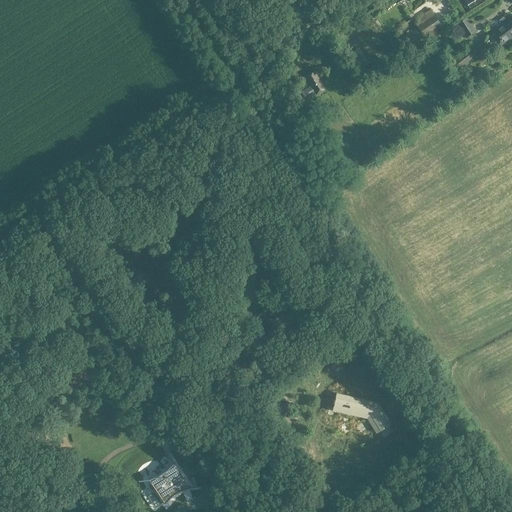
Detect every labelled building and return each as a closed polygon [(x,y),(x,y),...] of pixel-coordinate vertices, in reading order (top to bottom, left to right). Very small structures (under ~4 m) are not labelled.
[(464,0),(470,9),(483,1),(482,0),(464,0)] [(418,28),(424,36),(440,25),(435,16),(418,28)] [(506,20),(504,18),(499,21),(501,24),(491,32),(503,47),(511,39),(511,16),(506,20)] [(476,31),(467,18),(457,25),(466,38),(476,31)] [(402,38),(407,46),(408,45),(410,49),(415,47),(412,42),(421,36),(416,29),(410,33),(409,30),(406,32),(408,34),(402,38)] [(430,57),(451,44),(445,35),(425,49),(430,57)] [(461,71),(481,56),(473,46),(454,61),(461,71)] [(363,68),(368,64),(357,49),(352,53),(363,68)] [(347,71),(338,55),(328,61),(338,77),(347,71)] [(325,88),(315,72),(306,77),(312,86),(303,91),(308,99),(325,88)] [(48,232),(44,234),(44,239),(48,241),(52,239),(52,234),(48,232)] [(337,372),(340,360),(330,358),(327,369),(337,372)] [(367,415),(378,432),(390,425),(377,405),(367,402),(365,404),(364,402),(336,395),(333,409),(334,409),(334,408),(340,409),(341,411),(358,415),(359,413),(367,415)] [(150,479),(148,480),(148,481),(149,481),(165,504),(164,504),(165,505),(166,504),(166,503),(171,497),(172,497),(173,496),(180,491),(180,492),(181,491),(181,490),(188,486),(189,485),(174,464),(175,463),(174,462),(173,464),(167,470),(166,471),(159,476),(157,476),(158,477),(150,480),(150,479)] [(201,486),(209,487),(210,488),(211,487),(210,487),(214,471),(199,469),(199,486),(199,487),(201,487),(201,486)]
